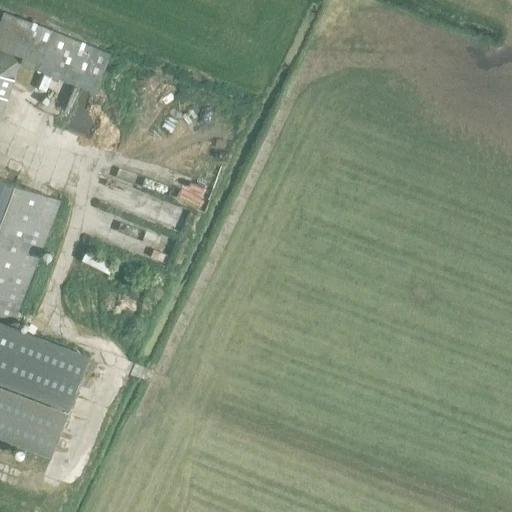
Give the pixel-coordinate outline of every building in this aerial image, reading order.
[(0,19),(0,110),(18,61),(95,91),(109,52),(2,13),(0,19)] [(134,134),(145,135),(148,116),(138,114),(134,134)] [(0,314),(13,319),(58,200),(0,177),(0,314)] [(175,196),(196,201),(201,183),(180,177),(175,196)] [(81,248),(77,258),(105,269),(109,260),(81,248)] [(0,433),(52,453),(88,356),(0,322),(0,433)]
